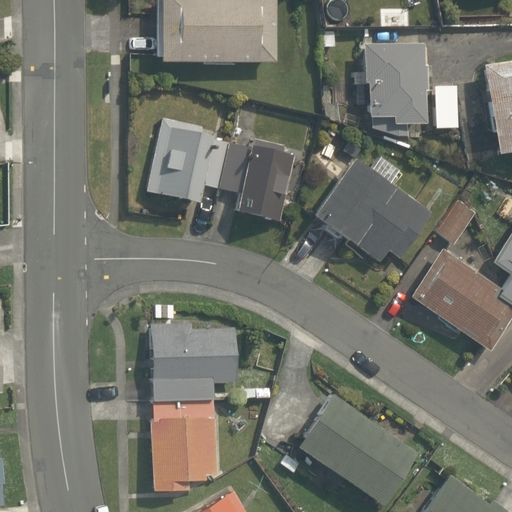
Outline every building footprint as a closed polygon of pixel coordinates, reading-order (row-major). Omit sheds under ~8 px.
[(270,0),(162,0),(163,73),(272,71),(270,0)] [(391,135),(432,131),(424,41),(365,46),(372,128),(390,126),(391,135)] [(511,66),(487,70),(500,165),(511,163),(511,66)] [(456,91),(434,91),(434,135),(456,135),(456,91)] [(218,142),(220,135),(163,122),(145,196),(203,210),(208,191),(217,194),(229,145),(218,142)] [(275,228),(293,153),(253,143),(251,150),(229,145),(217,194),(243,200),(238,219),(275,228)] [(354,165),(313,226),(378,271),(387,257),(399,265),(431,217),(354,165)] [(473,216),(456,205),(435,236),(452,247),(473,216)] [(495,289),(511,300),(511,237),(492,267),(505,276),(495,289)] [(511,325),(511,303),(444,257),(410,307),(488,361),(511,325)] [(188,501),(217,479),(213,389),(241,388),(238,327),(147,331),(153,503),(188,501)] [(0,340),(0,399),(13,399),(9,340),(0,340)] [(418,452),(334,399),(296,459),(381,511),(418,452)] [(486,511),(448,482),(424,511),(486,511)] [(239,511),(232,498),(207,511),(239,511)]
